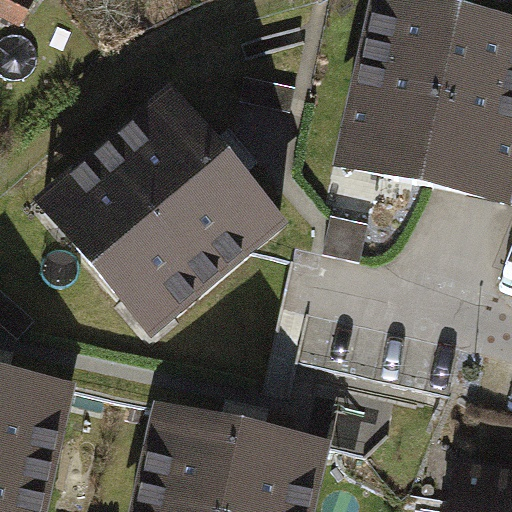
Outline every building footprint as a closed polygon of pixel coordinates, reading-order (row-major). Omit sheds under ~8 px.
[(511,20),(413,0),(362,0),(324,179),(434,203),(494,216),(511,218),(511,20)] [(294,97),(244,86),(239,110),(289,121),(294,97)] [(213,150),(167,92),(21,207),(133,347),(253,253),(279,233),(243,188),(256,178),(226,140),(213,150)] [(368,238),(329,228),(321,266),(359,275),(368,238)] [(0,306),(0,335),(14,348),(22,339),(29,331),(0,306)] [(0,511),(30,511),(57,402),(4,389),(8,371),(0,369),(0,511)] [(212,434),(143,417),(119,511),(305,511),(318,460),(261,446),(265,429),(216,418),(212,434)] [(511,511),(511,481),(509,480),(507,490),(452,480),(446,511),(511,511)]
